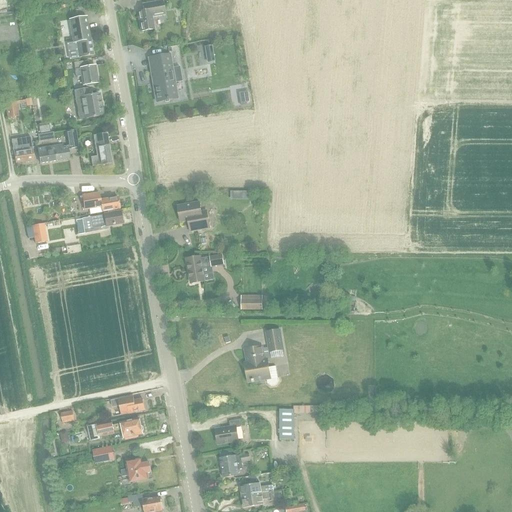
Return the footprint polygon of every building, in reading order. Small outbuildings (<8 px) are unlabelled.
[(152,17),(166,15),(163,1),(142,5),(143,11),(137,12),(141,32),(154,29),(152,17)] [(77,59),(93,56),(86,18),(69,21),(73,44),(75,43),(77,59)] [(213,61),(211,49),(205,50),(208,62),(213,61)] [(156,102),(165,101),(165,102),(168,102),(168,100),(177,99),(169,55),(149,59),(151,59),(156,89),(154,89),(156,102)] [(196,61),(189,62),(189,72),(197,72),(196,61)] [(83,86),(97,84),(95,67),(89,68),(88,62),(74,64),(75,70),(80,69),(83,86)] [(74,92),(76,99),(79,120),(103,116),(100,95),(88,97),(87,89),(74,92)] [(6,105),(8,119),(19,117),(17,103),(6,105)] [(76,129),(66,131),(69,148),(79,147),(76,129)] [(92,167),(111,164),(106,133),(94,135),(96,148),(98,157),(91,158),(92,167)] [(30,137),(11,140),(14,155),(15,164),(33,161),(32,156),(30,137)] [(40,164),(69,159),(67,145),(38,149),(40,164)] [(98,193),(82,195),(82,197),(84,209),(89,208),(90,215),(102,213),(107,212),(114,211),(114,210),(119,210),(117,197),(99,200),(98,193)] [(200,203),(177,207),(180,222),(188,221),(190,232),(196,231),(209,228),(208,222),(206,211),(201,212),(200,203)] [(107,229),(106,227),(122,224),(120,212),(115,213),(114,211),(107,212),(108,214),(82,219),(84,233),(107,229)] [(35,244),(47,242),(43,224),(32,226),(35,244)] [(80,245),(73,247),(74,254),(81,252),(80,245)] [(202,268),(209,267),(224,265),(222,254),(200,257),(187,259),(191,284),(204,282),(202,268)] [(242,310),(262,310),(262,300),(242,300),(242,310)] [(270,352),(283,350),(280,330),(266,333),(269,348),(263,349),(262,347),(245,350),(247,363),(245,363),(248,383),(267,380),(267,383),(271,386),(276,385),(278,381),(276,367),(269,368),(267,359),(265,360),(263,352),(269,351),(270,352)] [(122,416),(130,414),(145,411),(143,400),(135,402),(134,397),(119,400),(112,402),(113,408),(120,407),(122,416)] [(280,440),(294,440),(294,410),(280,410),(280,440)] [(63,424),(74,421),(72,412),(61,414),(63,424)] [(139,420),(113,426),(112,422),(96,426),(99,438),(115,434),(114,432),(122,430),(124,439),(143,434),(142,432),(144,430),(143,427),(141,426),(139,420)] [(218,445),(239,441),(236,427),(242,426),(241,420),(229,422),(230,427),(215,430),(218,445)] [(66,432),(60,433),(62,443),(68,442),(66,432)] [(111,446),(94,450),(97,463),(113,460),(111,446)] [(220,459),(223,478),(239,475),(238,469),(242,468),(241,462),(240,456),(232,457),(231,452),(220,453),(221,459),(220,459)] [(122,478),(129,476),(130,483),(148,480),(147,474),(151,473),(149,464),(142,465),(141,461),(127,464),(128,470),(121,472),(122,478)] [(242,496),(273,491),(272,486),(261,488),(260,484),(257,485),(256,482),(262,481),(262,476),(249,477),(250,483),(240,484),(242,496)] [(279,493),(295,490),(294,481),(277,484),(279,493)] [(275,501),(273,491),(242,496),(244,509),(263,506),(262,499),(269,498),(269,502),(275,501)] [(122,499),(121,504),(133,502),(134,507),(144,506),(145,511),(159,511),(163,511),(160,496),(143,499),(142,495),(142,494),(129,497),(129,498),(122,499)]
